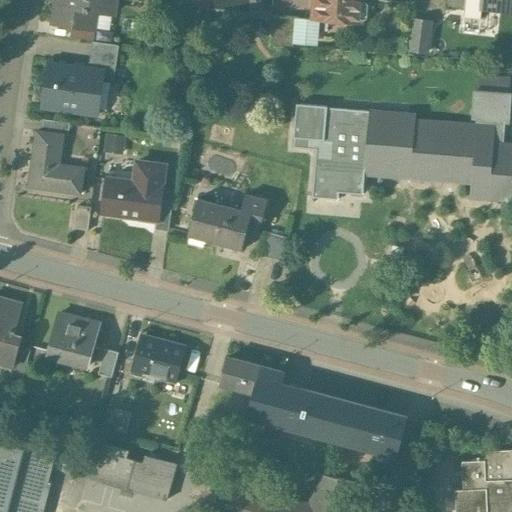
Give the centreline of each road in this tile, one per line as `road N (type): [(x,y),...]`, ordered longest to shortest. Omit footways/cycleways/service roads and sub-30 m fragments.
road 1 (residential): [(0,254),(511,396)]
road 2 (residential): [(27,0),(0,152)]
